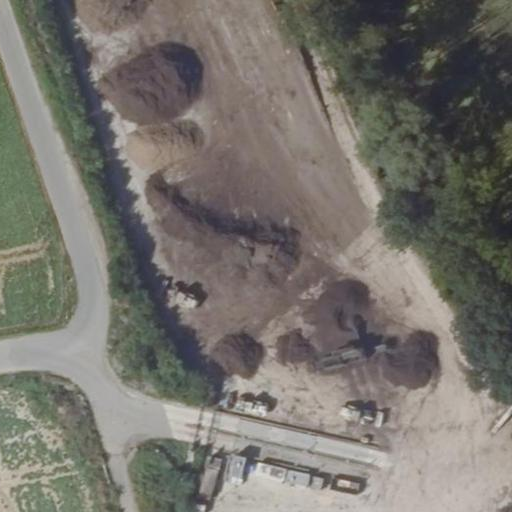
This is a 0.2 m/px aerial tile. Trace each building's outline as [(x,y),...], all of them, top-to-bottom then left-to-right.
[(314,454),(361,456),(362,440),(314,437),(314,454)] [(239,480),(244,455),(229,452),(224,477),(239,480)] [(212,499),(219,462),(204,459),(198,496),(212,499)] [(256,461),(254,474),(283,479),(285,466),(256,461)] [(461,485),(503,480),(501,470),(460,475),(461,485)]
